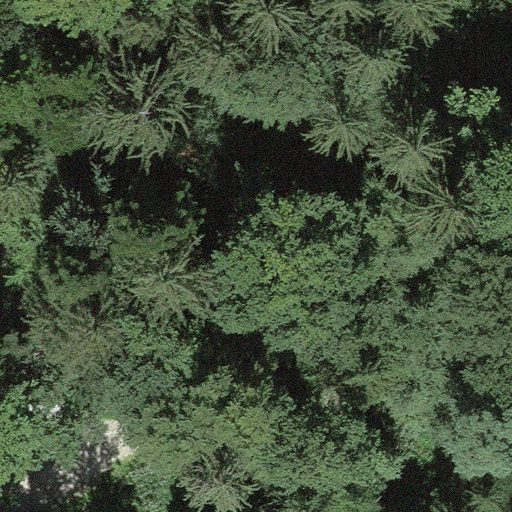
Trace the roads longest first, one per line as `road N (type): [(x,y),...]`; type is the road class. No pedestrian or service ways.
road 1 (track): [(65,494),(428,222),(511,198)]
road 2 (track): [(44,511),(65,494),(0,271)]
